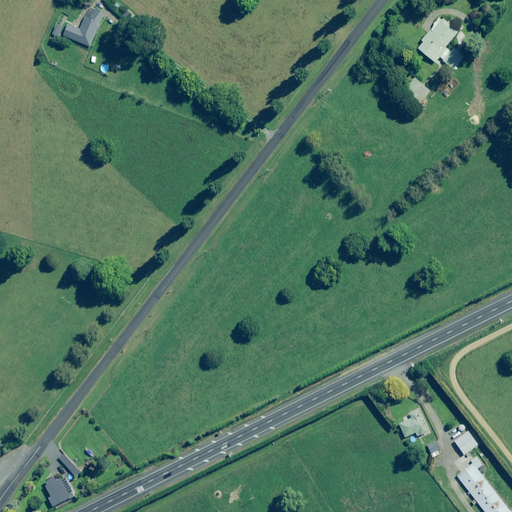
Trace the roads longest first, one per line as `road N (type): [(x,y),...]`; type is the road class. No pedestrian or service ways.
road 1 (unclassified): [(0,499),(381,0)]
road 2 (trunk): [(88,511),(511,300)]
